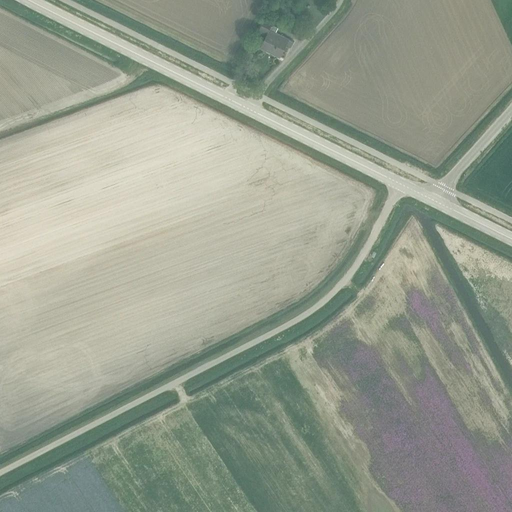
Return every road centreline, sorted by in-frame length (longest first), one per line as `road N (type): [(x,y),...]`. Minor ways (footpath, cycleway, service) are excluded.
road 1 (unclassified): [(0,469),(273,332),(319,300),(361,252),(399,184)]
road 2 (secondary): [(399,184),(27,0)]
